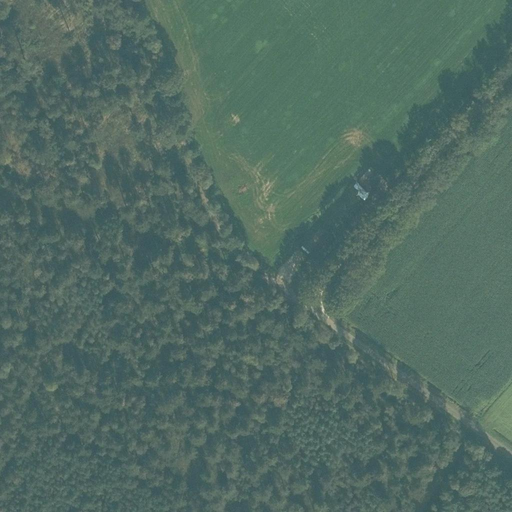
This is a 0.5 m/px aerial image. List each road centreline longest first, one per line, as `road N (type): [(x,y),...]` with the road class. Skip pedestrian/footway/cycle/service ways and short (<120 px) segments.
road 1 (unclassified): [(511,454),(303,303),(511,69)]
road 2 (track): [(303,303),(230,243),(127,0)]
